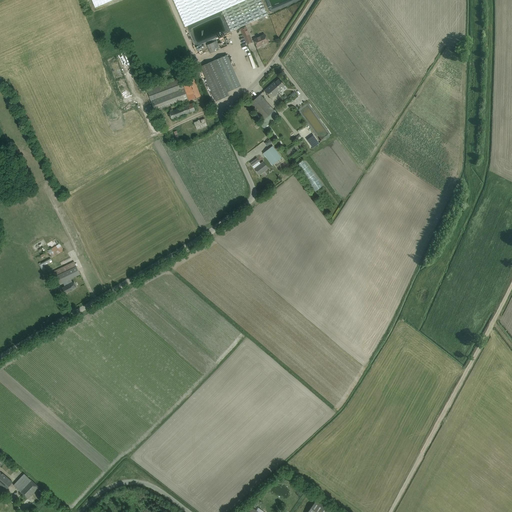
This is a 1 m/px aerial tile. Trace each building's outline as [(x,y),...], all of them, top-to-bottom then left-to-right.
[(92,0),(97,9),(117,0),(92,0)] [(267,15),(260,0),(172,0),(184,27),(221,11),(230,31),(267,15)] [(245,27),(240,29),(247,44),(252,42),(245,27)] [(253,39),(257,47),(268,42),(264,34),(253,39)] [(217,51),(216,49),(219,47),(216,41),(206,45),(210,54),(217,51)] [(127,69),(130,68),(136,83),(140,81),(129,54),(122,56),(127,69)] [(199,68),(213,100),(214,103),(227,97),(225,93),(239,88),(225,56),(212,62),(211,61),(209,62),(209,63),(199,68)] [(200,96),(194,79),(182,83),(180,78),(146,90),(155,112),(188,99),(188,100),(200,96)] [(264,91),(271,98),(281,89),(281,88),(284,86),(279,79),(275,83),(274,82),(264,91)] [(279,117),(274,110),(260,94),(248,104),(263,120),(259,123),(263,128),(279,117)] [(171,120),(195,111),(192,103),(169,112),(171,120)] [(199,119),(193,122),(196,130),(207,126),(204,118),(200,120),(199,121),(199,119)] [(317,150),(324,146),(320,140),(314,143),(317,150)] [(281,158),(272,146),(262,153),(272,165),(281,158)] [(259,175),(268,168),(263,162),(260,164),(258,162),(259,161),(256,158),(250,163),(252,166),(254,169),(256,171),(255,171),(256,172),(259,175)] [(321,192),(326,189),(307,161),(301,165),(321,192)] [(59,244),(48,250),(52,258),(63,251),(59,244)] [(53,265),(56,264),(55,261),(43,265),(45,272),(55,269),(53,265)] [(64,294),(73,290),(72,289),(76,287),(74,282),(72,283),(70,279),(80,274),(74,262),(51,273),(53,277),(55,276),(59,284),(64,282),(65,283),(63,284),(64,287),(62,288),(64,294)] [(2,475),(0,473),(0,485),(5,490),(12,482),(2,474),(2,475)] [(38,487),(25,475),(14,486),(27,498),(38,487)] [(331,511),(316,500),(306,511),(331,511)]
